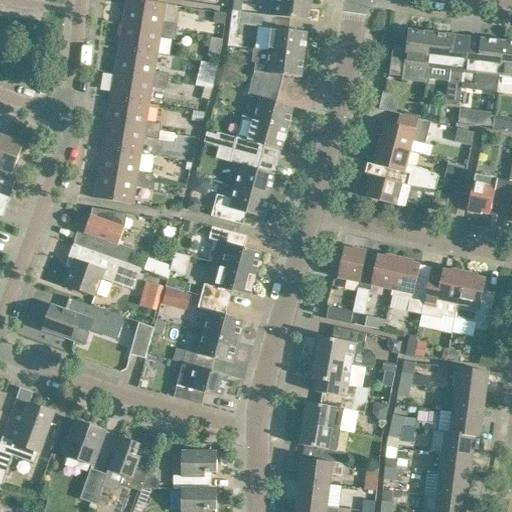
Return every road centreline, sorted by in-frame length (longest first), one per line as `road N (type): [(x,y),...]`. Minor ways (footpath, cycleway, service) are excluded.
road 1 (residential): [(257,433),(133,400),(0,351)]
road 2 (residential): [(257,433),(261,389),(310,211)]
road 3 (residential): [(310,211),(355,0)]
road 4 (residential): [(0,319),(61,154),(66,116)]
road 5 (residential): [(511,256),(310,211)]
